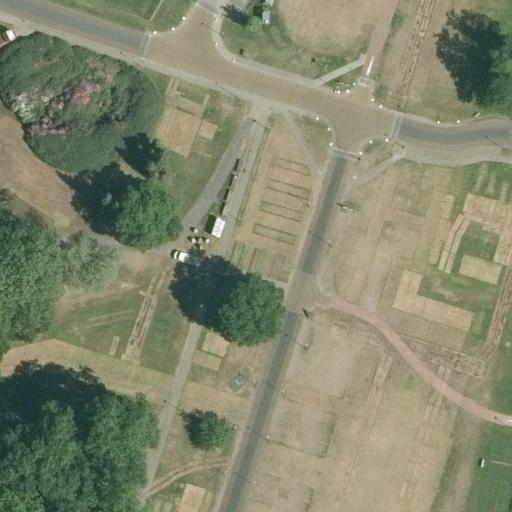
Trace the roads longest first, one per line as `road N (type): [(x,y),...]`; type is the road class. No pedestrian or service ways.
road 1 (residential): [(230,511),(355,114)]
road 2 (unclassified): [(180,60),(3,0)]
road 3 (unclassified): [(355,114),(180,60)]
road 4 (residential): [(511,135),(443,140),(355,114)]
